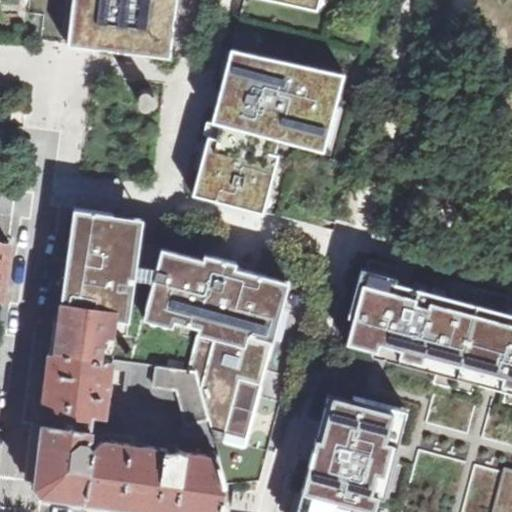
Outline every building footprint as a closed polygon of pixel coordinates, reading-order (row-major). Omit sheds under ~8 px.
[(74,0),(69,44),(169,56),(176,0),(74,0)] [(319,0),(316,15),(257,0),(243,0),(231,53),(339,80),(319,157),(279,147),(263,211),(338,230),(396,0),(319,0)] [(257,0),(316,15),(319,0),(257,0)] [(225,76),(195,194),(263,211),(279,147),(319,157),(339,80),(231,53),(227,68),(225,76)] [(139,101),(138,104),(139,106),(140,108),(141,109),(144,110),(146,110),(148,109),(150,108),(151,106),(151,103),(150,101),(149,99),(147,98),(145,98),(142,98),(140,100),(139,101)] [(317,289),(162,247),(156,268),(138,266),(141,244),(144,218),(75,207),(70,243),(65,242),(50,351),(81,355),(101,357),(142,363),(195,370),(215,441),(218,455),(225,481),(262,482),(282,390),(291,391),(317,289)] [(0,300),(2,301),(10,242),(0,240),(0,300)] [(308,492),(302,511),(493,511),(501,483),(511,486),(511,511),(511,311),(508,311),(511,296),(436,277),(433,292),(413,285),(395,281),(399,266),(369,258),(357,306),(323,434),(319,450),(316,461),(308,492)] [(170,511),(233,511),(225,481),(218,455),(190,451),(177,447),(164,447),(102,438),(96,447),(89,442),(90,440),(94,418),(103,418),(104,414),(107,411),(112,369),(127,371),(125,390),(138,392),(142,363),(101,357),(81,355),(50,351),(33,486),(37,490),(40,494),(170,511)] [(179,436),(215,441),(195,370),(142,363),(138,392),(153,394),(165,400),(175,411),(179,421),(179,436)]
